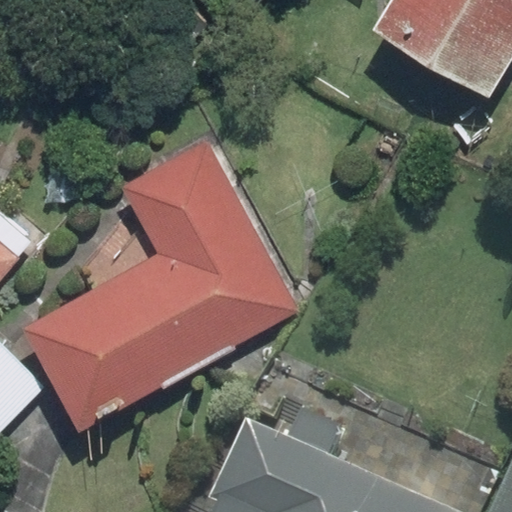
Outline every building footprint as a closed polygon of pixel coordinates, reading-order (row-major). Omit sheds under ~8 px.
[(511,0),(409,0),(399,18),(511,78),(511,0)] [(315,303),(258,195),(224,132),(138,178),(172,241),(45,308),(102,416),(315,303)] [(0,289),(45,235),(0,198),(0,289)] [(57,378),(1,325),(0,325),(0,423),(7,430),(57,378)] [(307,395),(292,427),(268,417),(224,511),(481,511),(349,453),(364,420),(307,395)]
